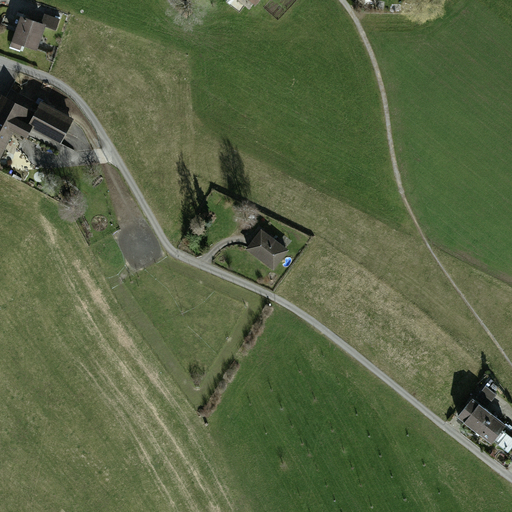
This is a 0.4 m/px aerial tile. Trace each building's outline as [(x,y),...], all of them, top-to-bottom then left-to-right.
[(40,23),(19,16),(9,47),(20,50),(21,46),(36,51),(44,27),(55,31),(59,20),(44,13),(40,23)] [(6,97),(2,94),(0,97),(0,158),(0,159),(14,131),(27,137),(32,129),(33,125),(29,123),(39,104),(11,89),(6,97)] [(74,119),(41,100),(39,104),(29,123),(33,125),(32,129),(61,143),(74,119)] [(289,251),(260,230),(246,248),(274,270),(289,251)] [(497,394),(485,386),(477,397),(488,406),(497,394)] [(458,416),(468,424),(482,406),(472,398),(458,416)] [(494,415),(482,406),(468,424),(480,433),(494,415)] [(505,424),(494,415),(480,433),(491,442),(494,438),(501,430),(505,424)] [(511,445),(511,438),(501,430),(494,438),(509,449),(511,445)]
